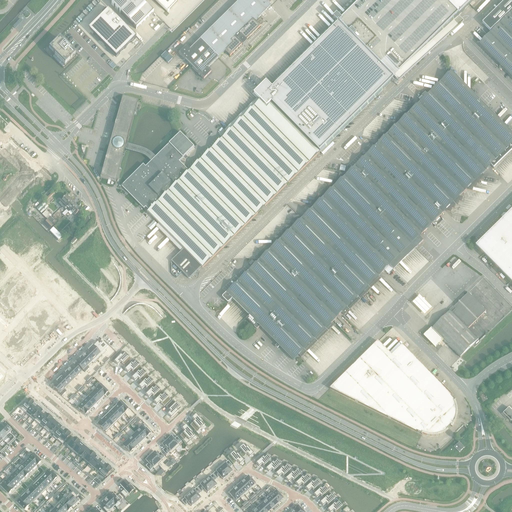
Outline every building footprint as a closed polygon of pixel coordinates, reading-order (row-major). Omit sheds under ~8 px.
[(141,0),(115,0),(111,4),(136,29),(153,12),(141,0)] [(154,0),(167,12),(178,0),(154,0)] [(255,22),(260,16),(271,6),(264,0),(239,0),(189,50),(186,46),(178,53),(203,79),(211,72),(207,68),(225,51),(230,55),(229,56),(230,56),(242,44),(242,45),(246,42),(246,41),(245,41),(260,26),(255,22)] [(445,0),(363,0),(339,24),(394,79),(397,76),(459,14),(445,0)] [(445,0),(459,14),(468,6),(473,0),(445,0)] [(511,0),(506,0),(482,23),(491,32),(479,44),(511,77),(511,0)] [(105,14),(89,29),(94,33),(93,34),(116,57),(136,37),(108,9),(104,13),(105,14)] [(203,269),(394,79),(339,24),(273,89),(267,83),(255,95),(261,101),(189,171),(180,162),(195,147),(181,133),(156,157),(152,161),(146,167),(144,165),(122,186),(144,209),(146,207),(149,211),(148,213),(159,224),(156,227),(181,252),(172,262),(190,279),(202,267),(203,269)] [(75,54),(65,44),(60,38),(49,49),(65,65),(75,54)] [(168,63),(173,59),(166,52),(161,56),(168,63)] [(108,64),(113,69),(116,65),(112,60),(111,61),(108,64)] [(258,262),(227,293),(230,297),(230,299),(232,299),(233,299),(249,316),(250,317),(247,320),(257,330),(260,327),(261,328),(266,333),(294,361),(299,356),(302,358),(334,327),(331,324),(334,321),(339,316),(341,314),(344,316),(345,315),(382,279),(379,276),(380,275),(385,271),(390,266),(393,269),(394,270),(419,245),(423,241),(419,237),(431,225),(444,213),(445,211),(446,212),(451,213),(451,212),(452,209),(455,209),(456,205),(458,206),(459,202),(462,202),(463,198),(460,197),(459,197),(466,190),(473,192),(474,188),(476,188),(477,184),(480,185),(481,181),(483,181),(484,178),(484,177),(481,176),(491,166),(494,169),(511,151),(511,132),(475,96),(471,91),(452,71),(449,74),(447,76),(420,103),(418,105),(411,104),(410,108),(407,107),(406,111),(404,111),(403,115),(400,114),(399,118),(397,118),(396,122),(393,121),(392,125),(390,125),(389,129),(386,128),(385,132),(382,132),(381,136),(379,135),(378,138),(378,139),(375,139),(382,141),(369,153),(353,169),(350,172),(347,171),(346,175),(340,174),(339,178),(337,177),(336,181),(333,181),(332,185),(329,184),(328,188),(326,188),(325,192),(322,191),(321,195),(319,195),(318,199),(315,198),(314,202),(312,202),(311,205),(311,206),(315,207),(307,214),(302,219),(299,216),(294,216),(293,216),(293,223),(290,223),(290,227),(286,227),(286,230),(283,230),(283,234),(279,234),(279,237),(275,237),(275,241),(272,241),(272,245),(268,245),(268,249),(270,251),(267,253),(266,252),(261,252),(261,255),(258,255),(258,259),(258,262)] [(397,76),(394,79),(398,84),(402,80),(397,76)] [(122,97),(100,178),(108,180),(115,182),(116,182),(125,150),(139,154),(141,154),(143,155),(144,155),(146,156),(147,157),(149,159),(152,161),(156,157),(153,155),(152,153),(151,152),(149,151),(148,150),(146,149),(144,149),(143,148),(126,144),(138,101),(122,97)] [(224,130),(219,134),(222,138),(227,133),(224,130)] [(321,153),(323,155),(335,144),(332,142),(321,153)] [(52,193),(45,200),(47,201),(53,195),(52,193)] [(71,200),(72,200),(71,199),(70,199),(66,195),(60,201),(63,204),(62,205),(64,207),(71,200)] [(64,207),(66,210),(62,214),(64,216),(69,212),(70,211),(76,205),(77,205),(75,204),(71,200),(64,207)] [(42,204),(37,209),(41,213),(46,208),(42,204)] [(70,211),(73,213),(71,215),(76,219),(81,214),(78,212),(81,210),(80,208),(80,209),(76,205),(70,211)] [(48,220),(49,222),(52,218),(52,217),(51,217),(51,216),(46,210),(42,215),(48,220)] [(503,219),(476,246),(511,283),(511,211),(508,215),(505,212),(500,216),(503,219)] [(54,220),(52,218),(49,222),(48,220),(43,224),(48,230),(53,226),(51,223),(54,220)] [(0,230),(2,232),(2,231),(10,224),(12,223),(11,222),(8,219),(0,226),(0,230)] [(10,224),(2,231),(4,233),(6,235),(13,228),(10,224)] [(62,236),(53,227),(50,231),(58,240),(62,236)] [(13,228),(6,235),(8,238),(9,239),(17,231),(13,228)] [(17,231),(9,239),(13,242),(20,235),(17,232),(17,231)] [(20,235),(13,242),(16,246),(26,237),(23,234),(22,233),(20,235)] [(16,246),(20,250),(29,241),(26,237),(16,246)] [(29,241),(20,250),(24,253),(33,244),(29,241)] [(37,268),(35,270),(39,274),(37,276),(39,277),(48,268),(43,262),(42,263),(40,262),(36,266),(37,268)] [(48,268),(39,277),(41,279),(42,277),(46,281),(54,273),(48,268)] [(54,273),(46,281),(50,285),(48,287),(50,288),(59,279),(59,278),(54,273)] [(12,283),(20,290),(24,286),(16,279),(12,283)] [(59,279),(50,288),(51,290),(53,288),(57,292),(65,285),(59,279)] [(12,282),(8,286),(8,287),(17,295),(21,291),(20,290),(12,283),(12,282)] [(65,285),(57,292),(61,296),(59,298),(61,299),(70,290),(65,285)] [(8,287),(5,291),(13,298),(12,298),(13,299),(17,295),(8,287)] [(70,290),(61,299),(62,301),(64,299),(68,303),(70,301),(72,303),(77,299),(75,297),(76,296),(70,290)] [(5,291),(1,295),(9,302),(12,298),(13,298),(5,291)] [(478,320),(486,312),(468,293),(454,308),(456,309),(452,313),(450,311),(432,329),(460,358),(478,340),(468,329),(476,321),(478,321),(478,320)] [(1,295),(0,295),(0,300),(5,306),(9,302),(1,295)] [(44,316),(52,323),(56,319),(48,312),(44,316)] [(42,315),(38,319),(40,321),(40,320),(48,328),(52,324),(52,323),(44,316),(42,315)] [(36,325),(44,332),(48,328),(40,320),(40,321),(36,325)] [(32,328),(40,336),(44,332),(36,325),(36,324),(32,328)] [(31,327),(27,332),(28,333),(29,333),(36,340),(40,336),(32,328),(31,327)] [(424,335),(436,348),(443,341),(431,328),(424,335)] [(25,337),(32,344),(36,340),(29,333),(28,333),(25,337)] [(24,336),(20,341),(29,349),(29,348),(32,344),(25,337),(24,336)] [(20,341),(16,345),(25,353),(29,349),(29,348),(29,349),(20,341)] [(93,346),(93,347),(102,355),(102,356),(107,351),(105,350),(108,347),(103,342),(100,345),(100,344),(98,342),(93,346)] [(456,406),(455,402),(456,402),(456,401),(455,401),(451,397),(452,396),(403,346),(392,356),(378,342),(330,390),(416,433),(417,432),(422,434),(422,435),(423,434),(426,435),(430,436),(434,436),(437,436),(441,435),(445,434),(448,432),(448,431),(447,431),(446,430),(451,426),(452,427),(454,424),(456,419),(457,415),(457,411),(456,406)] [(16,345),(12,349),(21,357),(25,353),(16,345)] [(93,346),(88,350),(97,360),(102,355),(93,347),(93,346)] [(88,350),(84,355),(92,363),(93,364),(97,360),(88,350)] [(124,352),(114,361),(118,365),(120,362),(125,367),(132,360),(124,352)] [(84,355),(80,359),(87,366),(88,367),(92,363),(84,355)] [(80,359),(75,363),(83,371),(87,366),(80,359)] [(134,360),(125,369),(128,373),(131,370),(132,371),(135,374),(141,368),(142,368),(134,360)] [(74,365),(70,369),(77,376),(81,372),(74,365)] [(135,374),(131,378),(135,381),(138,378),(139,380),(142,383),(148,377),(149,376),(141,368),(135,374)] [(70,369),(65,373),(73,381),(77,376),(70,369)] [(65,373),(61,377),(68,385),(73,381),(65,373)] [(61,377),(57,382),(64,389),(68,385),(61,377)] [(142,383),(138,386),(142,389),(145,387),(149,391),(155,385),(156,384),(148,377),(142,383)] [(57,382),(52,386),(60,394),(64,389),(57,382)] [(99,383),(95,387),(96,388),(104,396),(108,392),(99,383)] [(149,391),(145,394),(149,398),(152,395),(153,396),(156,399),(163,392),(155,385),(149,391)] [(96,388),(92,391),(100,400),(104,396),(96,388)] [(92,391),(88,395),(89,396),(97,403),(100,400),(92,391)] [(156,399),(153,401),(157,405),(160,402),(161,403),(164,407),(171,400),(163,392),(156,399)] [(89,396),(85,400),(93,407),(97,403),(89,396)] [(25,404),(21,409),(23,410),(25,413),(34,403),(33,403),(29,399),(25,404)] [(82,404),(81,404),(89,411),(93,407),(85,400),(82,404)] [(172,400),(166,407),(169,410),(170,411),(167,414),(171,418),(181,408),(172,400)] [(121,402),(117,406),(124,413),(128,409),(121,402)] [(34,403),(25,413),(30,417),(38,407),(34,403)] [(81,403),(77,407),(85,415),(89,411),(81,404),(82,404),(81,403)] [(117,406),(113,409),(121,418),(125,414),(124,413),(117,406)] [(38,407),(30,417),(35,421),(43,411),(42,410),(38,407)] [(511,411),(509,408),(503,414),(511,422),(511,421),(511,411)] [(113,409),(109,413),(118,421),(121,418),(113,409)] [(43,411),(35,421),(38,423),(39,425),(47,415),(45,412),(43,411)] [(109,413),(105,417),(114,425),(118,421),(109,413)] [(193,422),(190,425),(196,432),(205,424),(196,414),(192,418),(194,421),(193,422)] [(47,415),(39,425),(41,426),(44,428),(52,419),(47,415)] [(105,417),(102,421),(110,429),(114,425),(105,417)] [(52,419),(44,428),(45,430),(48,433),(49,432),(49,431),(57,423),(52,419)] [(102,421),(98,425),(106,433),(110,429),(102,421)] [(3,423),(0,426),(0,429),(6,436),(9,433),(11,431),(8,428),(9,427),(7,425),(6,426),(3,423)] [(57,423),(49,431),(49,432),(53,435),(54,435),(61,427),(57,423)] [(143,425),(138,429),(146,437),(151,433),(143,425)] [(183,433),(180,436),(184,440),(187,437),(189,440),(195,435),(186,425),(182,428),(184,431),(183,433)] [(53,436),(57,440),(66,430),(64,429),(61,427),(54,435),(53,435),(53,436)] [(138,429),(134,433),(135,434),(142,441),(146,437),(138,429)] [(66,430),(57,440),(62,444),(65,441),(71,434),(70,434),(66,430)] [(131,437),(138,445),(142,441),(135,434),(131,437)] [(130,436),(126,440),(134,449),(138,445),(131,437),(130,436)] [(169,439),(167,441),(175,450),(180,446),(178,444),(181,442),(177,437),(174,440),(171,436),(168,439),(169,439)] [(72,441),(67,447),(72,452),(80,443),(78,441),(75,438),(72,441)] [(126,440),(122,444),(130,453),(134,449),(126,440)] [(165,442),(162,445),(165,448),(163,451),(167,455),(169,453),(171,454),(175,450),(167,441),(165,443),(165,442)] [(80,443),(72,452),(75,454),(78,456),(78,455),(85,447),(83,445),(80,443)] [(242,451),(239,453),(243,458),(246,455),(247,454),(250,457),(253,454),(244,443),(239,448),(242,451)] [(464,448),(459,443),(454,447),(459,452),(464,448)] [(85,447),(78,455),(83,459),(84,460),(91,452),(89,451),(85,447)] [(235,451),(227,457),(233,464),(236,462),(237,461),(240,464),(244,461),(235,451)] [(91,452),(84,460),(89,464),(96,456),(91,452)] [(152,454),(150,456),(158,465),(163,460),(162,460),(164,457),(160,453),(158,455),(155,452),(152,454)] [(32,453),(28,457),(37,466),(41,461),(33,454),(32,453)] [(266,454),(256,463),(259,467),(262,464),(263,465),(266,468),(270,464),(268,462),(271,459),(266,454)] [(96,456),(89,464),(91,466),(94,469),(101,460),(99,459),(96,456)] [(148,458),(146,461),(149,464),(146,466),(149,469),(150,470),(151,470),(153,468),(154,470),(159,465),(158,465),(150,456),(148,458)] [(25,461),(24,461),(33,470),(37,466),(28,457),(29,458),(25,462),(25,461)] [(270,464),(266,468),(269,471),(272,469),(273,470),(276,473),(280,469),(278,467),(281,464),(276,459),(270,464)] [(101,460),(94,469),(99,473),(106,465),(105,464),(101,460)] [(24,461),(20,465),(29,474),(33,470),(24,461)] [(224,462),(219,466),(228,476),(230,474),(232,471),(229,468),(232,466),(228,461),(225,464),(224,462)] [(280,469),(276,473),(279,476),(282,474),(283,475),(285,478),(290,474),(287,472),(290,469),(287,465),(286,465),(285,464),(280,469)] [(16,468),(15,468),(25,478),(29,474),(20,465),(16,469),(16,468)] [(106,465),(99,473),(105,478),(112,470),(106,465)] [(216,472),(213,474),(217,479),(220,476),(223,480),(225,477),(225,478),(228,476),(219,466),(214,470),(216,472)] [(15,468),(11,472),(21,482),(25,478),(15,468)] [(290,474),(285,478),(289,481),(292,479),(293,480),(295,483),(302,476),(295,469),(290,474)] [(47,472),(45,474),(54,482),(57,479),(58,478),(53,474),(50,470),(47,472)] [(12,473),(8,477),(16,486),(21,482),(11,472),(11,473),(12,473)] [(45,474),(41,478),(49,486),(54,482),(45,474)] [(302,476),(295,483),(299,486),(302,484),(303,485),(305,488),(309,484),(307,482),(310,479),(305,474),(302,476)] [(204,480),(212,489),(214,487),(217,485),(214,482),(216,479),(212,475),(210,477),(209,476),(204,480)] [(248,476),(244,480),(252,488),(253,489),(257,486),(248,476)] [(9,478),(5,482),(12,490),(16,486),(8,477),(9,478)] [(41,478),(37,482),(45,490),(49,486),(41,478)] [(200,485),(198,487),(201,492),(204,490),(207,493),(210,491),(212,489),(204,480),(203,479),(199,483),(200,485)] [(309,484),(305,488),(308,491),(311,489),(313,490),(315,493),(319,489),(317,487),(320,484),(315,479),(309,484)] [(244,480),(240,483),(248,492),(252,488),(244,480)] [(121,485),(120,486),(124,490),(121,493),(120,493),(124,497),(125,498),(127,496),(134,490),(130,485),(126,481),(125,481),(124,481),(121,484),(121,485)] [(1,486),(8,494),(12,490),(5,482),(1,486)] [(37,482),(33,486),(41,494),(45,490),(37,482)] [(240,483),(237,487),(245,495),(244,495),(245,496),(249,493),(248,492),(240,483)] [(70,485),(68,487),(73,492),(76,495),(79,492),(70,485)] [(315,493),(313,494),(317,498),(320,495),(321,496),(323,499),(330,493),(330,494),(331,493),(327,489),(324,485),(319,489),(315,493)] [(33,486),(29,490),(37,498),(41,494),(33,486)] [(237,487),(233,490),(240,498),(241,499),(244,495),(245,495),(237,487)] [(192,489),(188,493),(196,503),(198,501),(198,500),(201,498),(198,495),(200,493),(197,488),(194,490),(192,489)] [(29,490),(25,494),(32,502),(33,502),(33,503),(37,498),(29,490)] [(233,490),(229,493),(232,497),(233,498),(233,499),(234,500),(235,500),(236,501),(240,498),(233,490)] [(273,494),(272,494),(279,502),(283,498),(280,495),(276,491),(273,494)] [(65,499),(72,507),(73,506),(77,502),(75,500),(74,499),(77,496),(76,495),(73,492),(65,499)] [(271,492),(267,495),(269,497),(276,505),(279,502),(272,494),(273,494),(271,492)] [(111,494),(107,498),(115,506),(122,499),(120,496),(119,495),(117,496),(116,497),(113,494),(112,493),(111,494)] [(179,493),(176,496),(177,497),(180,501),(181,502),(182,501),(184,499),(183,497),(182,497),(179,493)] [(184,499),(182,501),(186,505),(188,503),(191,507),(194,504),(194,505),(196,503),(188,493),(183,497),(184,499)] [(323,499),(320,502),(323,506),(326,503),(327,505),(330,507),(334,504),(332,501),(334,499),(330,494),(330,493),(323,499)] [(25,494),(21,498),(28,506),(31,503),(32,502),(25,494)] [(61,499),(58,502),(67,511),(71,508),(72,507),(65,499),(63,497),(61,499)] [(266,500),(273,508),(276,505),(269,497),(266,500)] [(18,501),(17,502),(24,510),(26,508),(28,506),(21,498),(18,501)] [(103,502),(102,503),(105,505),(105,506),(103,508),(106,511),(107,511),(109,511),(115,506),(107,498),(103,502)] [(265,499),(262,502),(269,511),(273,508),(266,500),(265,499)] [(330,507),(327,509),(329,511),(331,511),(333,510),(335,511),(334,511),(340,511),(342,511),(339,508),(342,506),(337,500),(334,504),(330,507)] [(58,502),(53,507),(54,509),(55,509),(57,511),(66,511),(67,511),(58,502)] [(262,502),(258,505),(264,511),(268,511),(269,511),(262,502)]
